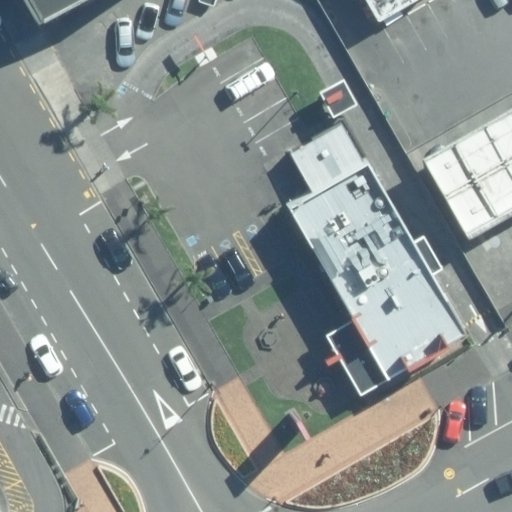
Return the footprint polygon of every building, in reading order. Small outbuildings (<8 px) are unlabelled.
[(28,0),(34,10),(51,0),(28,0)] [(364,0),(373,16),(401,0),(364,0)] [(511,98),(419,152),(466,234),(511,206),(511,98)] [(471,323),(372,152),(362,156),(342,119),(315,133),(334,173),(294,197),(392,368),(471,323)] [(0,511),(12,511),(0,489),(0,511)]
